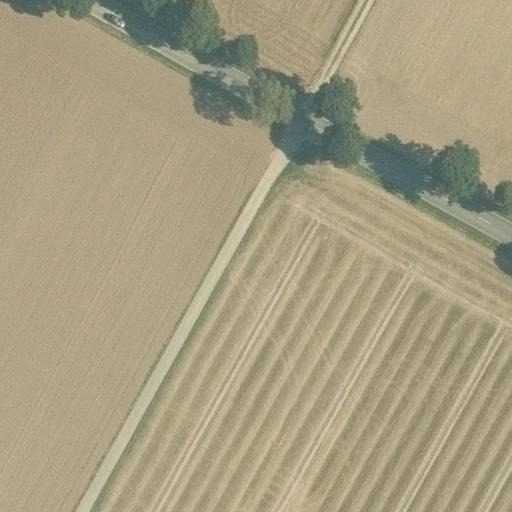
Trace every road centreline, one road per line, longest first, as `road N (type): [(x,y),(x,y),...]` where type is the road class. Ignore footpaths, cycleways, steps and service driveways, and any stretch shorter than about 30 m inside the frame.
road 1 (track): [(83,511),(369,0)]
road 2 (secondary): [(511,247),(68,0)]
